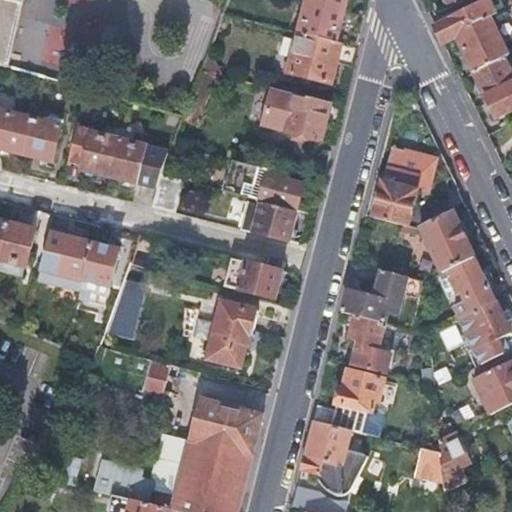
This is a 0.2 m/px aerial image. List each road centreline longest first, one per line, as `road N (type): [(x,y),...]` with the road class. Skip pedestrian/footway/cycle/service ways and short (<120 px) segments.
road 1 (residential): [(325,265),(0,186)]
road 2 (residential): [(405,21),(382,38),(325,265)]
road 3 (residential): [(325,265),(266,511)]
road 4 (residential): [(405,21),(511,244)]
